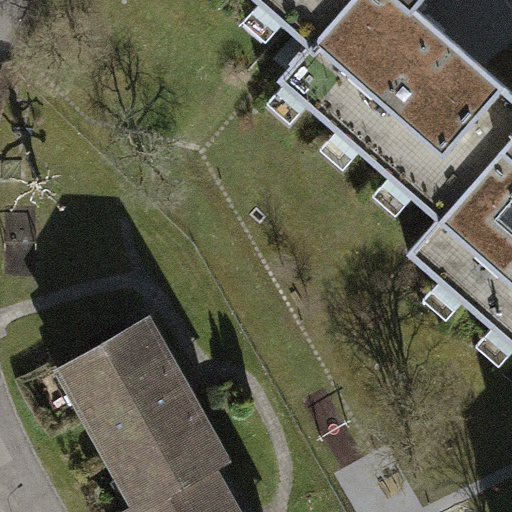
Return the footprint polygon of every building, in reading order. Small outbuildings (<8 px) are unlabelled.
[(268,0),(309,35),(340,0),(268,0)] [(510,171),(511,169),(511,95),(402,0),(340,0),(309,35),(275,75),(436,215),(490,154),(510,171)] [(511,169),(510,171),(490,154),(436,215),(409,246),(511,335),(511,169)] [(132,511),(143,511),(214,473),(233,463),(190,386),(154,320),(56,374),(132,511)] [(235,511),(214,473),(143,511),(235,511)]
